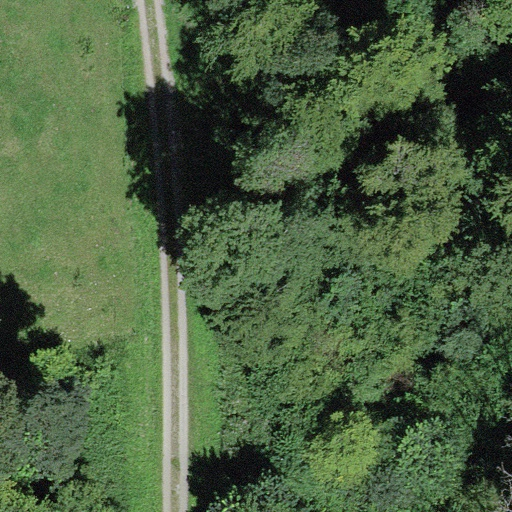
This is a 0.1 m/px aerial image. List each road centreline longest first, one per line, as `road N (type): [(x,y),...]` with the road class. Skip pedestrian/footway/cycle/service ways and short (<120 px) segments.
road 1 (track): [(421,511),(492,203),(498,0)]
road 2 (track): [(178,511),(176,315),(153,0)]
